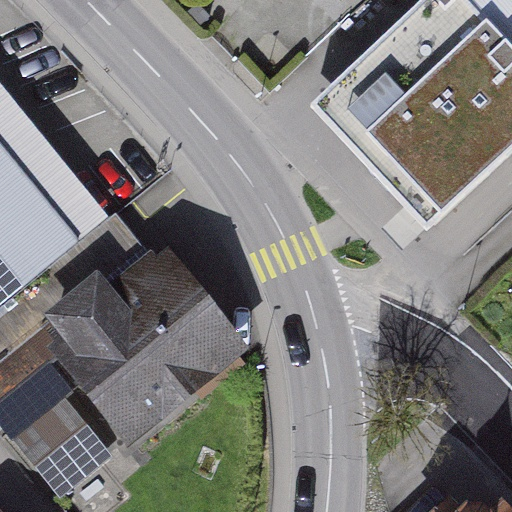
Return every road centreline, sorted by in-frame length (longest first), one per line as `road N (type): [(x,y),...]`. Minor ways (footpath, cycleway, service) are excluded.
road 1 (secondary): [(85,0),(245,175),(315,318)]
road 2 (residential): [(315,318),(424,354),(511,434)]
road 3 (secondary): [(315,318),(328,403),(324,511)]
